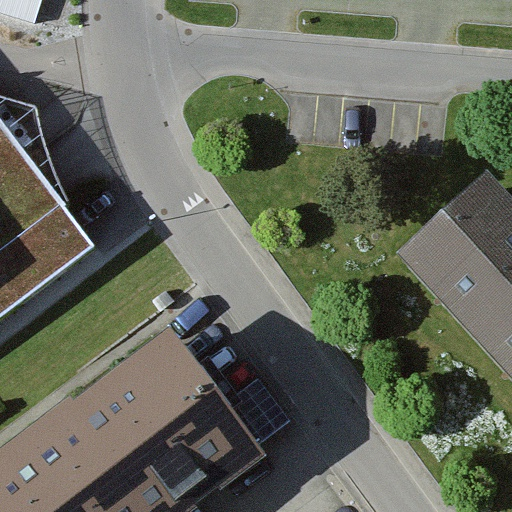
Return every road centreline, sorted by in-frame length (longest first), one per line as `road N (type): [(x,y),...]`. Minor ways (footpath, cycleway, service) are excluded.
road 1 (residential): [(411,511),(169,170),(132,54)]
road 2 (residential): [(511,86),(132,54)]
